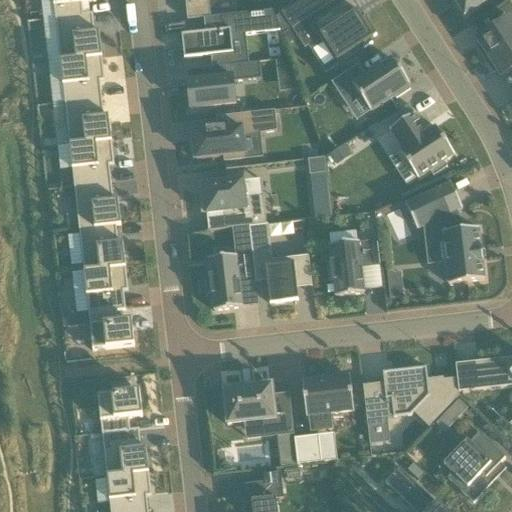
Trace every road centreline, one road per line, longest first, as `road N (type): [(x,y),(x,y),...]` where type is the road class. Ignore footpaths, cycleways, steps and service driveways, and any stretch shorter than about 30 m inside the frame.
road 1 (residential): [(178,357),(136,0)]
road 2 (residential): [(511,317),(178,357)]
road 3 (residential): [(402,0),(478,116),(511,186)]
road 4 (residential): [(196,511),(178,357)]
